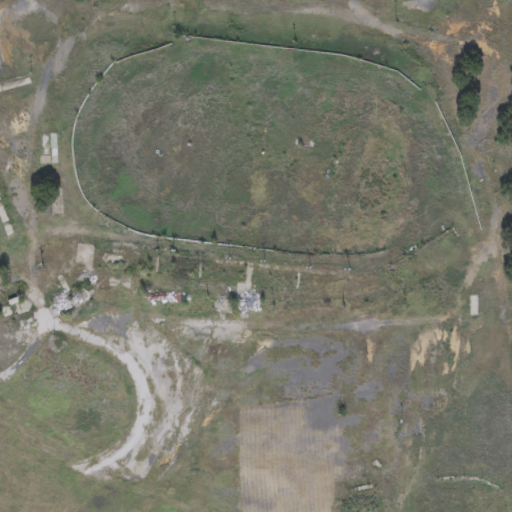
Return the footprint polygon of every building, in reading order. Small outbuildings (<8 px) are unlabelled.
[(39,134),(57,134),(57,165),(39,165),(39,134)] [(96,245),(93,269),(74,267),(77,243),(96,245)] [(0,285),(16,285),(16,301),(0,301),(0,285)] [(92,301),(59,318),(51,304),(84,287),(92,301)] [(212,297),(236,300),(237,291),(261,294),(259,315),(211,309),(212,297)] [(146,300),(147,293),(167,294),(167,302),(146,300)] [(34,321),(18,327),(14,317),(30,311),(34,321)]
